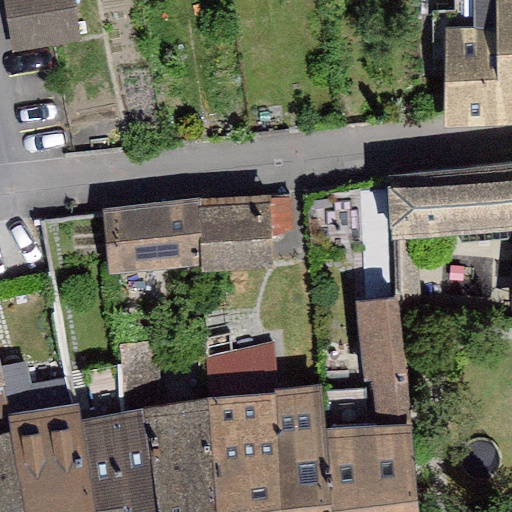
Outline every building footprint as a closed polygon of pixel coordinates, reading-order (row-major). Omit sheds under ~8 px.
[(1,0),(5,42),(76,37),(73,0),(1,0)] [(511,0),(461,0),(461,26),(450,27),(448,120),(511,119),(511,0)] [(511,168),(392,175),(402,299),(403,309),(424,309),(421,239),(511,234),(511,168)] [(93,266),(259,264),(258,196),(92,199),(93,266)] [(334,511),(424,511),(419,425),(413,425),(403,309),(402,299),(370,300),(381,427),(330,430),(334,511)] [(275,342),(204,344),(205,383),(276,381),(275,342)] [(0,356),(0,401),(10,400),(0,356)] [(334,511),(327,388),(279,392),(285,511),(334,511)] [(285,511),(279,392),(151,409),(166,511),(285,511)] [(0,511),(0,438),(18,435),(10,400),(0,401),(0,511)] [(101,511),(82,401),(14,413),(18,435),(30,511),(101,511)] [(166,511),(151,409),(86,419),(102,511),(166,511)] [(30,511),(18,435),(0,438),(0,511),(30,511)]
